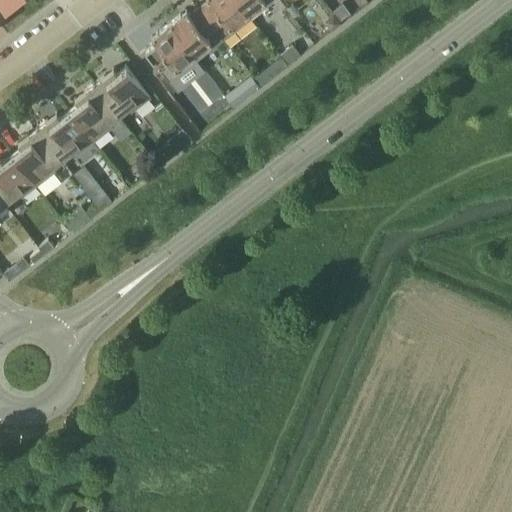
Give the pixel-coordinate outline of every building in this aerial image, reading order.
[(0,0),(0,17),(22,0),(0,0)] [(234,31),(252,17),(238,0),(203,0),(198,4),(215,27),(224,38),(234,30),(234,31)] [(238,0),(252,17),(273,0),(238,0)] [(197,59),(215,45),(206,34),(215,27),(198,4),(189,12),(187,9),(169,23),(197,59)] [(144,48),(169,79),(197,59),(169,23),(152,36),(155,40),(144,48)] [(281,52),(290,63),(301,54),(292,43),(281,52)] [(117,71),(114,67),(94,82),(119,114),(128,107),(131,111),(151,95),(126,64),(117,71)] [(254,69),(230,95),(241,105),(265,79),(254,69)] [(78,101),(69,108),(93,140),(113,125),(110,121),(119,114),(94,82),(75,97),(78,101)] [(182,85),(172,92),(177,100),(187,92),(182,85)] [(60,115),(57,111),(37,126),(62,158),(71,151),(74,155),(93,140),(69,108),(60,115)] [(21,145),(12,152),(36,184),(56,169),(53,165),(62,158),(37,126),(18,141),(21,145)] [(168,157),(161,149),(151,156),(158,165),(168,157)] [(0,155),(0,195),(5,202),(14,195),(17,199),(36,184),(12,152),(3,159),(0,155)] [(142,163),(148,172),(158,165),(151,156),(142,163)] [(107,196),(97,204),(101,208),(110,200),(107,196)] [(87,212),(91,216),(101,208),(97,204),(87,212)] [(54,245),(48,237),(38,245),(40,248),(44,253),(54,245)] [(40,248),(30,255),(34,260),(44,253),(40,248)]
